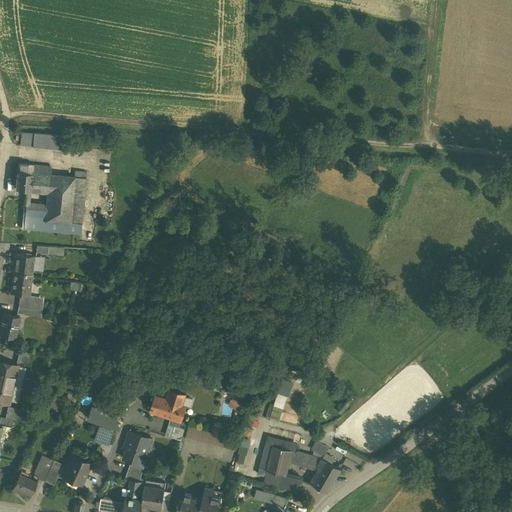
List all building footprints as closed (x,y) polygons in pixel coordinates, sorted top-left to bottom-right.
[(34,133),(21,132),(20,145),(32,146),(34,133)] [(63,136),(34,133),(32,146),(62,149),(63,136)] [(33,164),(19,163),(18,172),(32,173),(33,165),(33,164)] [(50,166),(33,165),(32,173),(49,174),(50,166)] [(18,172),(17,172),(16,188),(30,190),(32,173),(18,172)] [(49,174),(32,173),(30,190),(47,192),(49,174)] [(74,177),(49,174),(47,192),(48,192),(46,215),(45,220),(64,222),(70,223),(72,201),(74,177)] [(86,178),(74,177),(72,201),(84,202),(86,178)] [(84,202),(72,201),(70,223),(81,224),(82,224),(84,202)] [(35,219),(24,218),(24,229),(45,231),(46,220),(45,220),(35,219)] [(64,222),(46,220),(45,231),(62,233),(63,232),(64,222)] [(70,223),(64,222),(63,232),(80,233),(81,224),(70,223)] [(35,256),(16,253),(13,273),(31,275),(32,269),(34,269),(35,256)] [(31,275),(13,273),(11,292),(22,294),(29,295),(31,275)] [(29,295),(22,294),(22,300),(19,299),(18,306),(30,308),(41,310),(42,302),(31,300),(31,295),(29,295)] [(30,308),(18,306),(17,312),(28,314),(30,308)] [(19,317),(3,313),(0,325),(0,334),(14,338),(19,317)] [(32,353),(19,350),(16,362),(30,365),(32,353)] [(5,362),(0,360),(0,381),(13,384),(18,365),(10,363),(9,362),(6,361),(5,362)] [(281,378),(274,407),(269,406),(266,417),(281,420),(291,380),(281,378)] [(13,384),(0,381),(0,401),(9,403),(13,384)] [(171,391),(168,400),(166,400),(164,401),(163,403),(154,400),(151,411),(170,417),(170,418),(180,421),(180,420),(185,406),(189,408),(192,398),(184,396),(185,395),(171,391)] [(233,394),(228,405),(238,409),(242,398),(233,394)] [(118,409),(102,403),(100,409),(116,414),(118,409)] [(21,409),(8,405),(5,417),(13,419),(18,420),(21,409)] [(100,409),(92,406),(88,418),(103,423),(102,426),(99,425),(95,439),(108,444),(113,430),(109,429),(110,425),(114,427),(118,415),(116,414),(100,409)] [(5,417),(0,416),(0,424),(11,427),(13,419),(5,417)] [(180,421),(170,418),(168,424),(184,429),(186,422),(180,420),(180,421)] [(251,418),(249,424),(258,427),(260,420),(251,418)] [(184,429),(168,424),(165,434),(181,439),(184,429)] [(240,439),(188,426),(185,437),(237,451),(240,439)] [(152,439),(130,431),(125,442),(129,443),(124,458),(131,460),(142,464),(142,463),(147,451),(145,450),(146,446),(149,447),(152,439)] [(328,447),(316,440),(312,447),(324,454),(328,447)] [(289,450),(273,445),(267,469),(283,473),(287,457),(289,450)] [(321,458),(289,450),(287,457),(317,465),(321,458)] [(90,465),(69,455),(61,473),(82,483),(86,472),(83,471),(85,466),(88,468),(90,465)] [(44,456),(40,465),(42,466),(37,477),(44,480),(50,467),(52,462),(53,460),(44,456)] [(317,465),(316,467),(320,470),(325,460),(323,459),(321,458),(317,465)] [(320,470),(312,484),(327,492),(340,468),(326,459),(325,460),(320,470)] [(142,464),(131,460),(125,478),(131,479),(140,480),(141,474),(145,464),(142,463),(142,464)] [(62,466),(52,462),(50,467),(59,471),(62,466)] [(283,473),(267,469),(263,481),(297,490),(300,478),(283,473)] [(36,481),(18,474),(12,489),(29,497),(36,481)] [(166,482),(146,478),(145,484),(165,488),(166,482)] [(140,480),(131,479),(128,496),(137,498),(140,483),(140,480)] [(165,488),(145,484),(143,499),(142,504),(162,507),(165,488)] [(214,489),(205,487),(201,503),(199,502),(200,499),(192,497),(192,495),(184,493),(181,502),(183,504),(182,508),(177,507),(175,511),(215,511),(216,511),(214,511),(214,509),(218,510),(219,504),(221,503),(221,500),(220,498),(222,491),(221,491),(221,493),(213,491),(214,489)] [(277,494),(257,489),(254,497),(272,501),(276,494),(277,494)] [(289,498),(276,494),(272,501),(277,504),(284,508),(289,498)] [(128,496),(125,496),(124,502),(122,511),(140,511),(142,504),(143,499),(137,498),(128,496)] [(122,511),(124,502),(101,498),(99,510),(111,511),(122,511)] [(78,500),(75,503),(73,511),(82,511),(84,504),(82,501),(78,500)]
